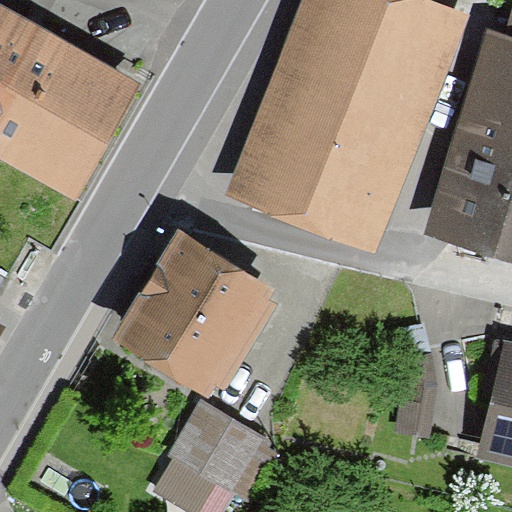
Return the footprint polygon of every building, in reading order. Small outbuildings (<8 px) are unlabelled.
[(398,0),(334,0),(260,189),(353,226),(436,15),(398,0)] [(0,29),(0,126),(75,169),(117,96),(0,29)] [(511,47),(509,47),(456,226),(511,242),(511,47)] [(204,377),(227,339),(241,348),(271,300),(257,291),(258,288),(183,242),(128,330),(204,377)] [(488,447),(511,452),(511,350),(511,351),(488,447)] [(425,431),(433,380),(427,357),(412,360),(417,381),(414,404),(403,402),(399,427),(425,431)] [(258,437),(203,404),(172,454),(228,487),(229,486),(229,485),(253,446),(258,437)] [(253,446),(229,485),(229,486),(248,497),(274,455),(253,446)]
